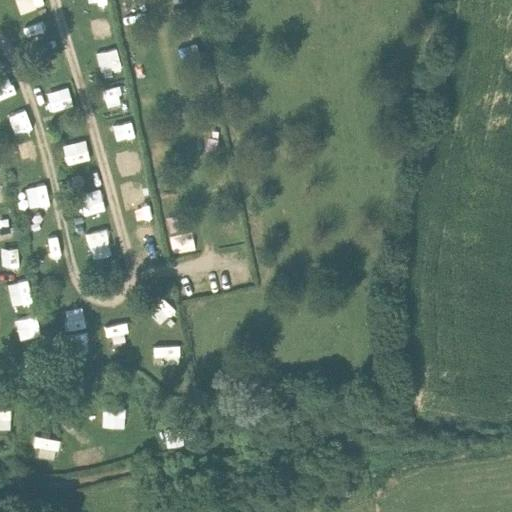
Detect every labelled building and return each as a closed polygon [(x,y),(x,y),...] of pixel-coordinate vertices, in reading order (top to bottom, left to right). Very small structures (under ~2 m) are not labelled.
[(19,0),(22,11),(47,3),(45,0),(19,0)] [(103,74),(124,71),(120,46),(100,49),(103,74)] [(109,87),(114,108),(131,104),(126,83),(109,87)] [(23,163),(43,157),(36,136),(16,143),(23,163)] [(70,162),(94,155),(88,136),(65,142),(70,162)] [(48,181),(28,184),(31,205),(51,203),(48,181)] [(83,191),(88,212),(106,207),(101,187),(83,191)] [(135,193),(137,210),(153,208),(151,191),(135,193)] [(0,209),(0,227),(15,226),(13,208),(0,209)] [(90,229),(94,256),(115,253),(111,226),(90,229)] [(29,278),(10,280),(13,304),(32,302),(29,278)] [(164,321),(176,307),(163,295),(151,309),(164,321)] [(75,321),(85,308),(71,298),(61,311),(75,321)] [(38,313),(18,317),(21,335),(41,331),(38,313)] [(128,319),(107,324),(112,344),(133,339),(128,319)] [(184,362),(184,343),(157,342),(157,362),(184,362)] [(105,404),(104,425),(128,426),(129,405),(105,404)] [(0,426),(13,427),(13,407),(0,406),(0,426)] [(38,454),(59,456),(61,437),(40,434),(38,454)]
